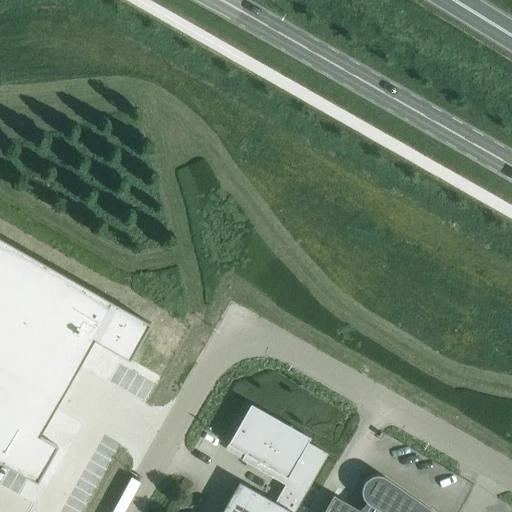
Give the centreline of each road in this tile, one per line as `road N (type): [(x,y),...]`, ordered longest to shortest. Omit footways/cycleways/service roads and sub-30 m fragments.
road 1 (secondary): [(511,166),(217,0)]
road 2 (unclassified): [(511,477),(237,322)]
road 3 (unclassified): [(130,511),(237,322)]
